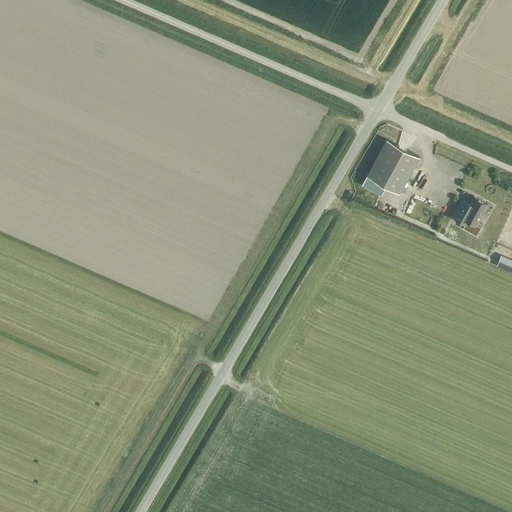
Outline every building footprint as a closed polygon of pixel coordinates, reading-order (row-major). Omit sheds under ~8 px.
[(367,175),(400,192),(419,158),(386,140),(367,175)] [(416,177),(422,165),(418,163),(412,175),(416,177)] [(463,201),(453,219),(465,225),(467,221),(476,226),(488,206),(492,209),(492,208),(473,198),(469,205),(463,201)] [(449,229),(444,237),(452,240),(456,233),(449,229)] [(498,265),(511,270),(511,262),(501,257),(498,265)]
